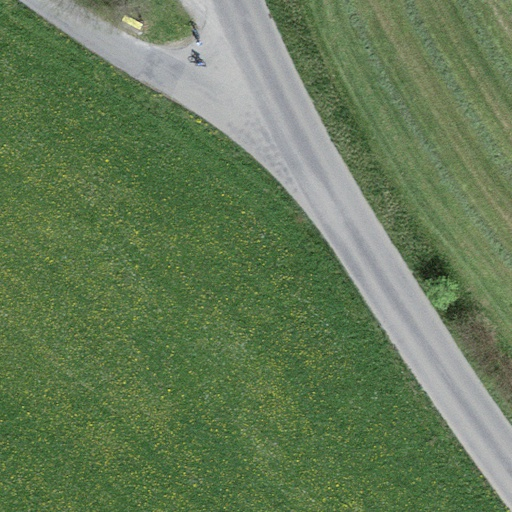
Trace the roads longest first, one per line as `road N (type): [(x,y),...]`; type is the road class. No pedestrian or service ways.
road 1 (tertiary): [(511,470),(396,301),(287,109)]
road 2 (unclassified): [(43,0),(150,65),(287,109)]
